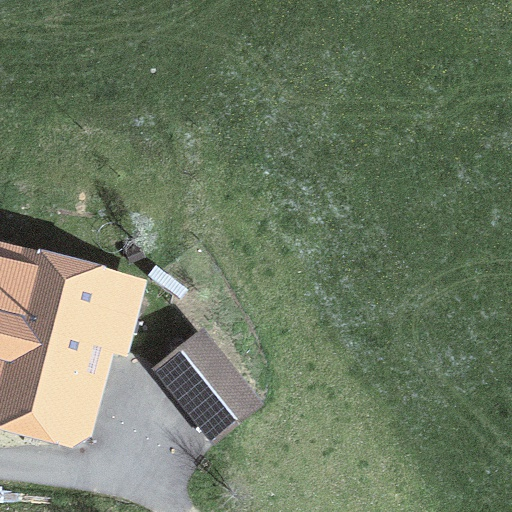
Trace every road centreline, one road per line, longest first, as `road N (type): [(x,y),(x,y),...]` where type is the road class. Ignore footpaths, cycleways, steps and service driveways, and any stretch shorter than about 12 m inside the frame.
road 1 (track): [(200,0),(180,105),(168,273),(99,467)]
road 2 (track): [(184,511),(99,467),(0,456)]
